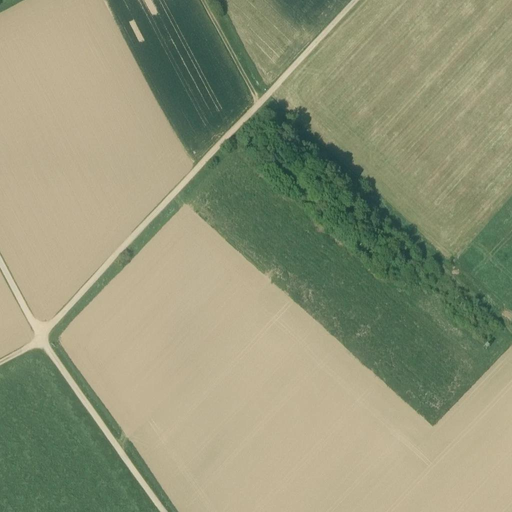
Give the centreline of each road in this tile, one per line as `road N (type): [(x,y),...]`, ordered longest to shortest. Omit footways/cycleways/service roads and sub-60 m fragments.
road 1 (track): [(266,112),(511,335)]
road 2 (track): [(46,347),(266,112)]
road 3 (track): [(46,347),(159,511)]
road 4 (track): [(266,112),(371,0)]
road 5 (track): [(201,0),(266,112)]
